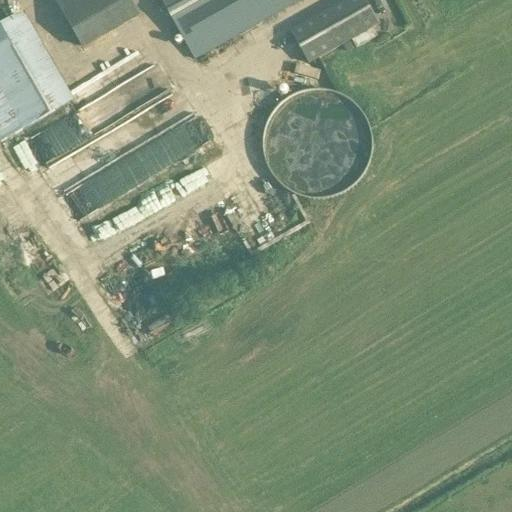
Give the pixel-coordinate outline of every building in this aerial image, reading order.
[(139,16),(130,0),(55,0),(82,49),(139,16)] [(160,0),(195,62),(303,0),(160,0)] [(378,26),(364,0),(347,0),(290,33),(309,66),(378,26)] [(69,105),(18,17),(0,27),(0,91),(23,131),(69,105)] [(342,95),(330,91),(318,90),(305,91),(294,95),(283,102),(274,111),(268,121),(264,133),(262,145),(264,158),(268,170),(274,180),(283,189),(294,195),(305,200),(318,201),(330,200),(342,195),(352,189),(361,180),(368,170),(372,158),(373,145),(372,133),(368,121),(361,111),(352,102),(342,95)]
